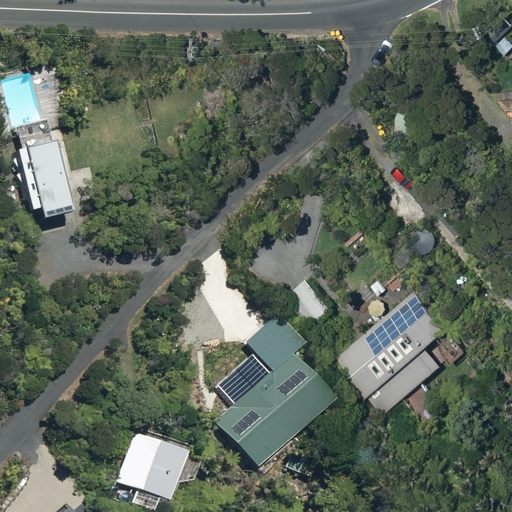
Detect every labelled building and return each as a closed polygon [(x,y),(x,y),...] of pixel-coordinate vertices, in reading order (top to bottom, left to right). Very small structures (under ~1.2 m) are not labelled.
[(57,216),(35,131),(6,139),(10,154),(4,155),(19,214),(25,213),(28,224),(57,216)] [(332,308),(305,278),(282,297),(309,328),(332,308)] [(338,355),(385,411),(441,365),(425,347),(447,328),(415,289),(338,355)] [(200,374),(216,396),(230,386),(213,363),(200,374)] [(176,453),(123,435),(106,487),(124,492),(119,505),(142,511),(144,511),(148,502),(160,505),(176,453)]
